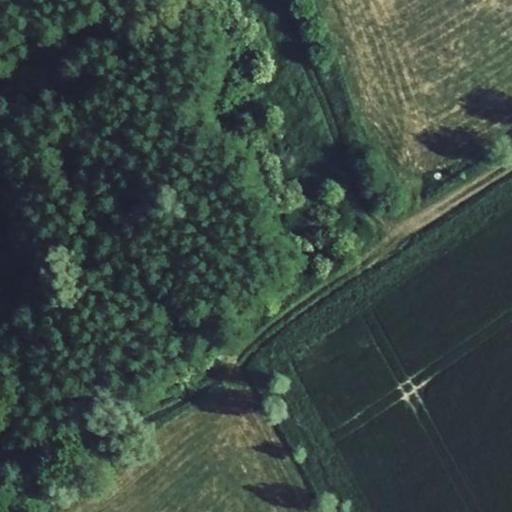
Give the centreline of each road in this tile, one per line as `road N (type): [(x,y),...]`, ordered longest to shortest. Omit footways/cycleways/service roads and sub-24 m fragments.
road 1 (track): [(511,167),(242,352)]
road 2 (track): [(422,224),(381,216),(351,179),(274,0)]
road 3 (track): [(168,0),(0,85)]
